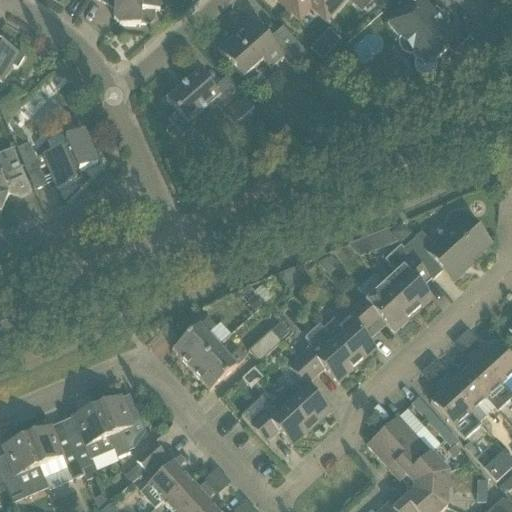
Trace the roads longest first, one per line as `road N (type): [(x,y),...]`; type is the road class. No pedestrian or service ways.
road 1 (residential): [(511,213),(497,275),(364,396),(352,434),(272,510)]
road 2 (residential): [(272,510),(144,379),(126,372),(104,373),(0,414)]
road 3 (tertiary): [(265,224),(431,153),(511,128)]
road 4 (residential): [(145,184),(0,248)]
road 5 (residential): [(220,0),(110,101)]
road 6 (residential): [(110,101),(68,41),(4,0)]
